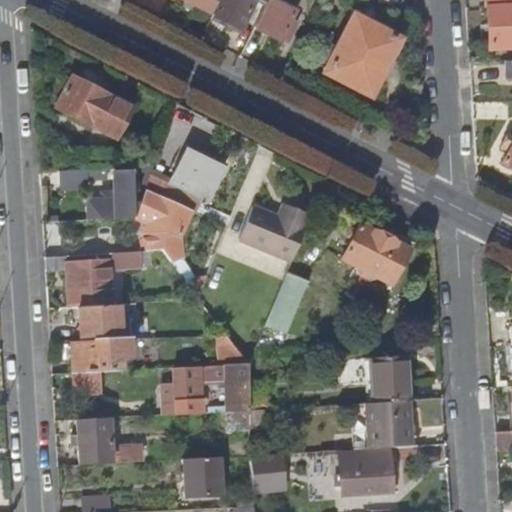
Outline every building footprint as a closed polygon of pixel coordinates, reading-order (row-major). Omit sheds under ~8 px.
[(167,0),(168,0),(183,8),(185,3),(207,13),(213,0),(167,0)] [(256,0),(264,4),(266,0),(219,0),(212,15),(240,29),(254,0),(256,0)] [(266,0),(264,4),(252,30),(279,42),(293,14),(266,0)] [(511,49),(511,0),(484,0),(487,51),(511,49)] [(324,75),(361,95),(378,64),(384,66),(397,42),(353,21),(324,75)] [(511,63),(503,64),(504,81),(511,81),(511,63)] [(367,98),(384,66),(378,64),(361,95),(367,98)] [(133,109),(73,78),(58,108),(118,139),(133,109)] [(511,172),(511,146),(501,167),(511,172)] [(185,147),(167,185),(202,201),(208,204),(224,172),(198,159),(200,154),(185,147)] [(143,189),(152,165),(112,169),(113,192),(108,192),(102,197),(102,201),(88,202),(90,219),(92,219),(131,216),(143,189)] [(86,186),(85,171),(60,173),(61,188),(86,186)] [(196,215),(202,201),(167,185),(161,197),(196,215)] [(289,262),(308,216),(281,204),(275,216),(249,205),(236,239),(289,262)] [(92,219),(90,219),(57,223),(58,249),(94,248),(92,219)] [(403,249),(355,224),(351,230),(344,226),(340,235),(347,239),(337,257),(353,266),(351,269),(352,272),(361,278),(368,277),(369,274),(386,283),(403,249)] [(148,263),(147,248),(110,252),(111,266),(148,263)] [(68,307),(77,306),(107,305),(105,260),(98,261),(97,253),(44,259),(45,272),(66,270),(68,307)] [(117,304),(107,305),(77,306),(78,340),(99,340),(124,339),(124,335),(129,335),(128,316),(118,316),(117,304)] [(356,343),(411,340),(410,319),(354,321),(356,343)] [(246,364),(246,363),(225,337),(215,337),(216,365),(223,365),(246,364)] [(124,339),(99,340),(99,345),(71,345),(71,374),(116,371),(115,358),(124,358),(124,339)] [(375,403),(409,401),(410,401),(407,354),(371,357),(375,403)] [(248,404),(247,381),(246,364),(223,365),(216,365),(194,367),(195,384),(224,382),(225,413),(227,412),(249,411),(248,404)] [(247,381),(248,404),(263,402),(262,380),(247,381)] [(362,451),(389,449),(412,448),(409,401),(375,403),(354,405),(357,451),(362,451)] [(263,428),(261,410),(249,411),(250,430),(263,428)] [(249,411),(227,412),(228,431),(250,430),(249,411)] [(86,421),(77,421),(77,437),(78,450),(78,468),(110,466),(124,465),(139,465),(141,464),(140,448),(116,449),(116,443),(111,443),(110,419),(108,420),(86,421)] [(511,430),(495,432),(495,445),(511,444),(511,430)] [(389,449),(362,451),(363,463),(341,464),(342,476),(337,476),(338,487),(342,487),(343,495),(391,493),(389,449)] [(221,459),(182,462),(183,479),(191,479),(191,498),(223,497),(221,459)] [(285,466),(264,467),(265,490),(285,490),(285,466)] [(184,498),(191,498),(191,479),(183,479),(184,498)] [(83,511),(106,511),(107,503),(83,503),(83,511)] [(343,505),(343,511),(360,511),(360,503),(343,505)]
